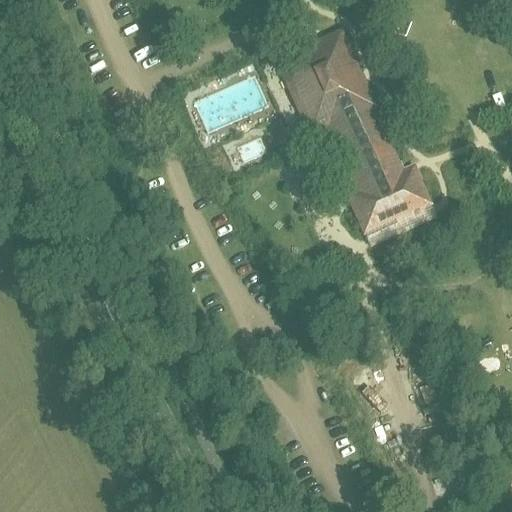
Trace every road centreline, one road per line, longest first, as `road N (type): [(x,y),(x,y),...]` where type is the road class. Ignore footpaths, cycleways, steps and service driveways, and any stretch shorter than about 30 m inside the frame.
road 1 (secondary): [(205,511),(0,84)]
road 2 (track): [(453,145),(479,198),(376,247),(331,239),(226,262)]
road 3 (track): [(453,145),(473,111),(426,0)]
